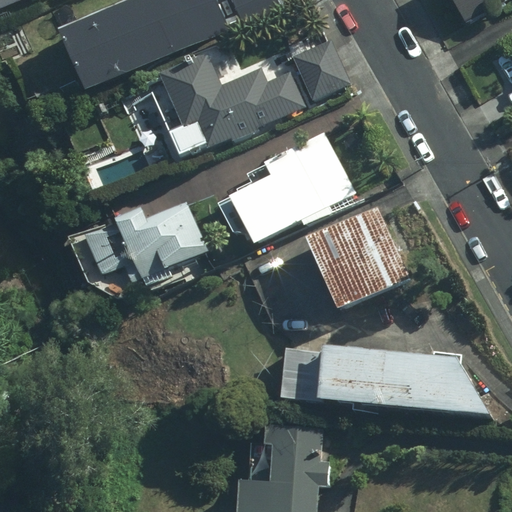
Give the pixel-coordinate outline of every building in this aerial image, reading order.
[(47,0),(66,0),(69,5),(79,0),(0,0),(0,12),(26,0),(32,0),(35,6),(47,0)] [(236,34),(220,0),(155,0),(72,38),(99,97),(236,34)] [(287,0),(235,0),(248,30),(293,10),(287,0)] [(507,0),(455,0),(471,27),(499,11),(496,6),(507,0)] [(337,40),(296,56),(316,105),(356,89),(337,40)] [(176,96),(167,100),(190,156),(216,145),(219,154),(265,135),(262,127),(310,107),(298,78),(276,86),(269,69),(224,88),(212,59),(168,77),(176,96)] [(264,245),(363,196),(334,137),(253,177),(260,190),(228,205),(246,241),(258,234),(264,245)] [(214,253),(194,206),(160,220),(155,208),(125,222),(128,228),(96,242),(112,279),(131,270),(137,286),(214,253)] [(420,280),(385,209),(316,242),(351,314),(420,280)] [(504,419),(469,362),(292,351),(289,401),(504,419)] [(242,486),(241,511),(327,511),(328,491),(336,491),(337,466),(328,466),(329,429),(272,428),(272,450),(281,450),(280,487),(242,486)] [(21,511),(22,503),(0,501),(0,511),(21,511)]
